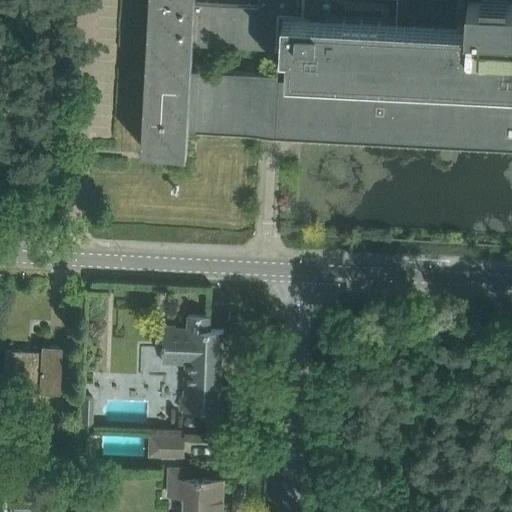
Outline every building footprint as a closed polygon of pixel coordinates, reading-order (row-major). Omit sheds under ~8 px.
[(511,0),(260,0),(260,3),(207,1),(207,0),(153,0),(145,146),(143,146),(143,148),(189,151),(190,128),(511,144),(511,0)] [(181,409),(210,410),(230,410),(231,386),(222,385),(224,329),(211,328),(211,314),(189,314),(189,328),(176,327),(177,325),(164,324),(164,344),(163,361),(186,362),(185,394),(182,394),(181,409)] [(37,397),(38,390),(58,391),(61,346),(41,345),(41,351),(5,349),(4,361),(3,361),(3,363),(4,363),(3,380),(6,381),(5,395),(37,397)] [(185,420),(185,425),(189,429),(194,429),(197,425),(197,420),(194,416),(189,416),(185,420)] [(93,419),(79,418),(78,428),(92,429),(93,419)] [(79,428),(78,439),(92,440),(93,429),(79,428)] [(183,455),(184,434),(151,433),(150,454),(183,455)] [(0,464),(5,468),(12,458),(0,449),(0,464)] [(189,468),(171,467),(170,494),(186,494),(185,511),(221,511),(223,478),(189,477),(189,468)]
